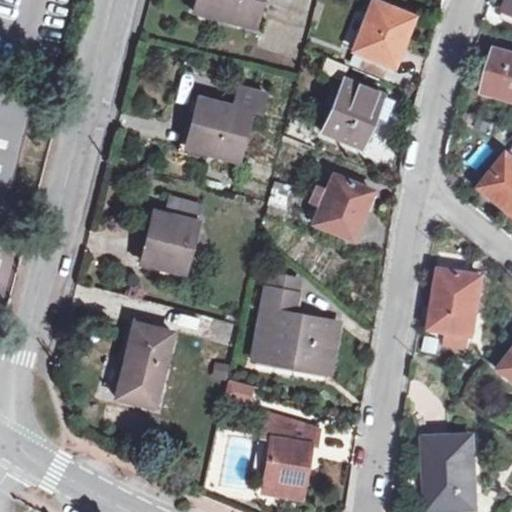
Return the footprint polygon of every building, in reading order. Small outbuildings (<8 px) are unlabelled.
[(207,0),(197,0),(194,11),(203,13),(207,0)] [(207,0),(203,13),(255,28),(262,0),(207,0)] [(395,65),(414,16),(381,2),(367,34),(362,31),(355,48),(365,53),(360,66),(385,77),(391,63),(395,65)] [(511,52),(500,49),(489,90),(511,97),(511,52)] [(313,54),(309,65),(337,77),(342,67),(313,54)] [(337,77),(309,65),(306,71),(335,83),(337,77)] [(378,121),(388,99),(344,79),(322,130),(359,146),(372,118),(378,121)] [(233,104),(202,96),(189,148),(236,160),(250,110),(259,112),(264,92),(238,86),(233,104)] [(0,223),(31,102),(0,93),(0,223)] [(181,146),(189,148),(202,96),(194,94),(181,146)] [(511,153),(484,186),(511,208),(511,153)] [(326,207),(320,205),(314,223),(353,239),(373,190),(339,176),(332,191),(326,207)] [(275,179),(267,214),(284,218),(292,184),(275,179)] [(326,207),(332,191),(317,185),(311,201),(320,205),(326,207)] [(200,205),(170,197),(166,212),(155,210),(142,263),(159,267),(156,282),(180,288),(197,221),(196,220),(200,205)] [(479,305),(484,275),(442,268),(432,328),(469,334),(474,305),(479,305)] [(271,272),(254,355),(328,369),(337,323),(293,314),(299,277),(271,272)] [(196,339),(230,343),(233,325),(198,320),(196,339)] [(134,321),(115,394),(153,405),(172,332),(134,321)] [(326,375),(328,369),(254,355),(253,361),(326,375)] [(252,384),(233,379),(229,393),(248,399),(252,384)] [(315,444),(317,427),(267,410),(262,435),(271,437),(263,486),(300,492),(309,442),(315,444)] [(427,438),(429,476),(434,476),(435,511),(476,508),(474,436),(427,438)]
